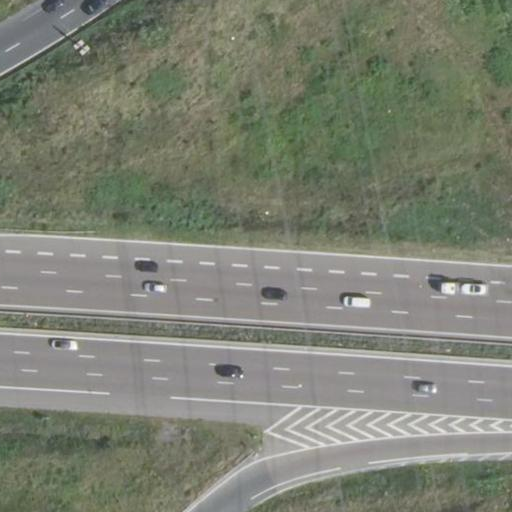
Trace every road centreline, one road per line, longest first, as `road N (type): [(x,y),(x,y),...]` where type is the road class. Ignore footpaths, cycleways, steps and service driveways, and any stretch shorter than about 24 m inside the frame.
road 1 (motorway): [(0,361),(511,395)]
road 2 (motorway): [(511,309),(0,279)]
road 3 (motorway): [(207,511),(270,471),(312,458),(511,442)]
